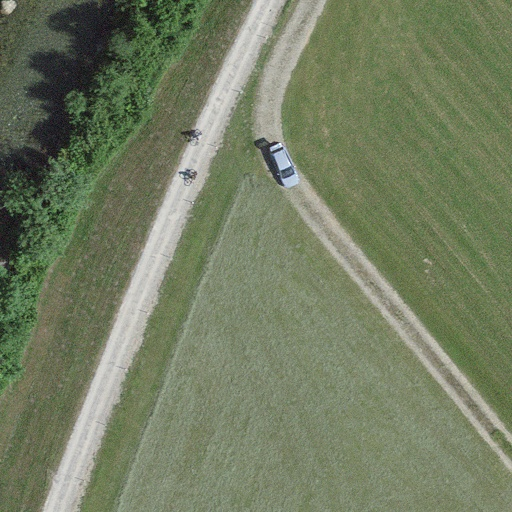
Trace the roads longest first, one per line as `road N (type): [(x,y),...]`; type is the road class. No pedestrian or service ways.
road 1 (track): [(267,0),(110,368),(59,511)]
road 2 (track): [(312,0),(280,67),(267,128),(288,184),(511,454)]
